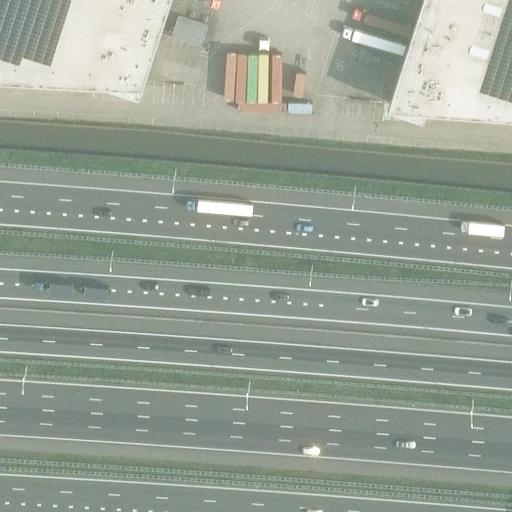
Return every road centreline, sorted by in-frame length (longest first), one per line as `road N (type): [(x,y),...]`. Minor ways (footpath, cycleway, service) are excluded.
road 1 (motorway): [(511,375),(0,331)]
road 2 (motorway): [(511,248),(0,207)]
road 3 (motorway): [(0,410),(511,450)]
road 4 (motorway): [(511,326),(0,290)]
road 5 (motorway): [(0,496),(230,511)]
